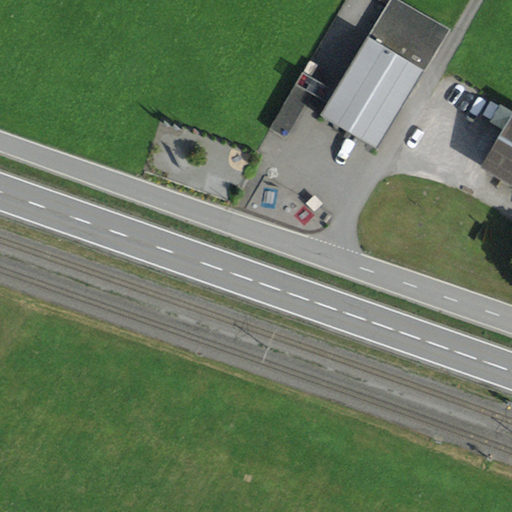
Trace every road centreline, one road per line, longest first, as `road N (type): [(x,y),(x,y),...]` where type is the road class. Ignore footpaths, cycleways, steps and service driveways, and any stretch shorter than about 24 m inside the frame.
road 1 (primary): [(511,370),(0,190)]
road 2 (unclassified): [(335,259),(0,143)]
road 3 (tertiary): [(511,320),(335,259)]
